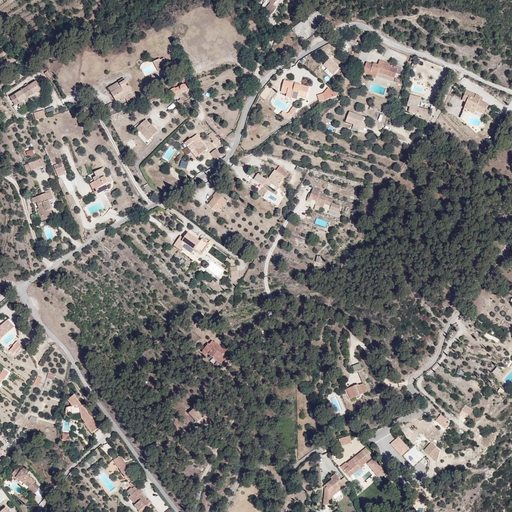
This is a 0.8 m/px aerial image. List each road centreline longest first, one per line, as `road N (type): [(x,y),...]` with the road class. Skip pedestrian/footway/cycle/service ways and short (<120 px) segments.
road 1 (unclassified): [(511,91),(348,26),(262,84),(235,150),(21,286)]
road 2 (track): [(193,511),(262,343),(271,309),(267,260),(299,205)]
road 3 (unclassified): [(21,286),(117,429)]
